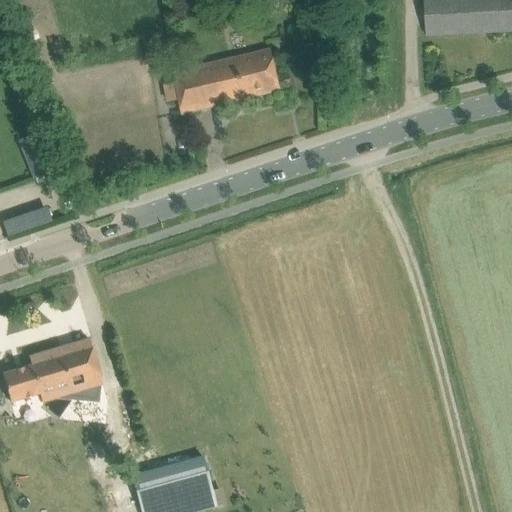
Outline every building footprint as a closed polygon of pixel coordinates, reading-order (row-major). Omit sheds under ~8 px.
[(511,0),(424,0),(427,37),(511,31),(511,0)] [(240,7),(225,11),(229,26),(245,22),(240,7)] [(183,114),(281,90),(271,50),(175,73),(183,114)] [(40,132),(17,141),(32,178),(54,169),(40,132)] [(32,366),(2,375),(8,394),(10,401),(39,393),(42,402),(52,399),(100,403),(102,384),(95,359),(89,340),(29,358),(32,366)] [(133,476),(142,511),(195,511),(215,507),(201,458),(133,476)]
